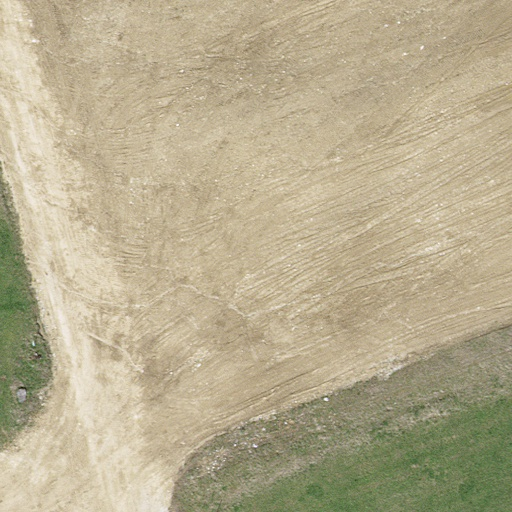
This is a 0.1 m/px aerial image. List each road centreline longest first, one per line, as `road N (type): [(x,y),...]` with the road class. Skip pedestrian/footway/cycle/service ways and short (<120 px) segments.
road 1 (track): [(511,194),(338,263),(114,494),(0,499)]
road 2 (track): [(0,31),(119,511)]
